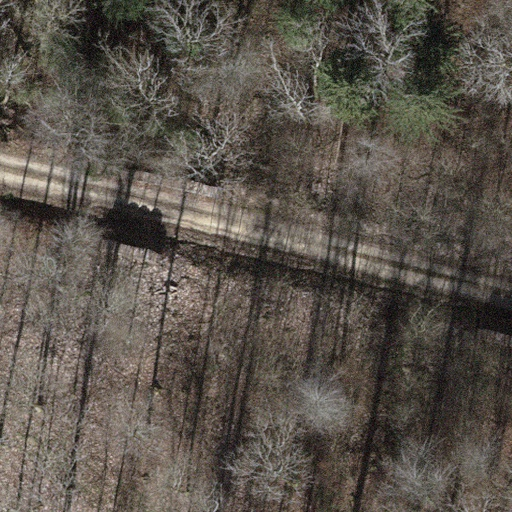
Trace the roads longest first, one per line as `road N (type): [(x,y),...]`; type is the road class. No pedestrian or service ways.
road 1 (track): [(511,305),(0,171)]
road 2 (track): [(456,288),(511,440)]
